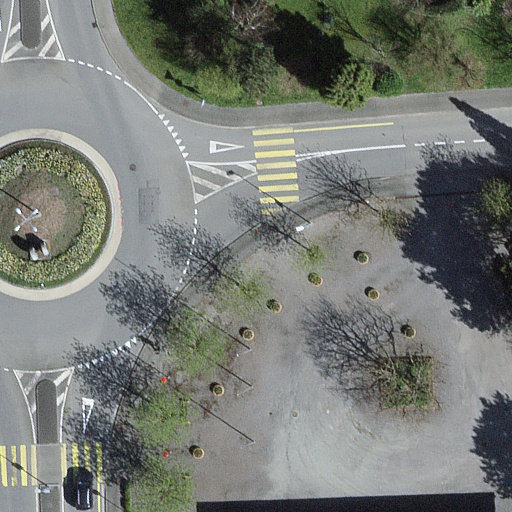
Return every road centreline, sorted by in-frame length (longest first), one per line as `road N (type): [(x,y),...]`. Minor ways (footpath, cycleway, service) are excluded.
road 1 (residential): [(152,250),(345,151)]
road 2 (residential): [(345,151),(138,146)]
road 3 (primary): [(85,511),(88,410),(110,308)]
road 4 (residential): [(511,139),(345,151)]
road 5 (primary): [(110,117),(71,0)]
